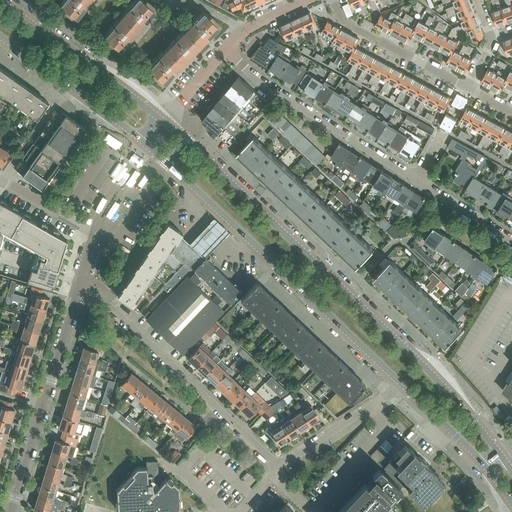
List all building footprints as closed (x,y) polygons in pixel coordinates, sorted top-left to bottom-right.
[(62,0),(59,5),(65,10),(64,12),(75,20),(90,0),(62,0)] [(137,30),(137,31),(156,9),(146,0),(145,0),(144,2),(142,0),(135,0),(121,16),(137,30)] [(250,8),(246,0),(233,0),(234,2),(229,4),(232,11),(240,7),(242,11),(250,8)] [(364,4),(361,0),(349,0),(354,9),(360,6),(364,15),(368,13),(364,4)] [(361,0),(364,4),(370,1),(374,10),(378,8),(373,0),(361,0)] [(470,4),(468,0),(452,0),(455,6),(446,9),(447,13),(470,4)] [(501,9),(506,23),(511,21),(511,7),(509,0),(504,0),(507,7),(501,9)] [(458,13),(461,20),(474,14),(470,4),(447,13),(449,17),(458,13)] [(506,23),(501,9),(492,13),(497,27),(506,23)] [(208,17),(203,12),(184,30),(200,46),(220,25),(211,16),(208,17)] [(388,32),(395,19),(397,15),(392,12),(388,19),(380,16),(375,25),(388,32)] [(310,13),(300,17),(308,35),(312,33),(310,29),(316,26),(310,13)] [(395,19),(388,32),(398,37),(409,16),(406,14),(401,22),(395,19)] [(468,28),(478,24),(474,14),(461,20),(463,26),(460,27),(459,26),(452,28),(455,34),(457,34),(458,37),(464,35),(463,31),(468,29),(468,28)] [(137,31),(137,30),(121,16),(103,36),(109,41),(108,43),(118,52),(137,31)] [(413,18),(409,16),(398,37),(407,43),(412,35),(414,29),(409,26),(413,18)] [(412,35),(421,40),(429,27),(433,18),(429,16),(425,25),(418,21),(414,29),(412,35)] [(300,17),(290,22),(296,36),(302,33),(304,37),(308,35),(300,17)] [(443,23),(439,21),(434,30),(429,27),(421,40),(431,45),(443,23)] [(296,36),(290,22),(280,27),(286,40),(292,38),(294,41),(298,39),(296,36)] [(333,42),(340,29),(327,22),(322,32),(329,36),(327,39),(333,42)] [(446,25),(443,23),(431,45),(440,50),(447,37),(442,34),(446,25)] [(468,28),(468,29),(474,42),(484,38),(478,24),(468,28)] [(447,37),(440,50),(450,55),(450,56),(453,50),(458,43),(451,39),(454,35),(455,34),(452,28),(447,37)] [(340,51),(349,34),(340,29),(333,42),(339,45),(337,49),(340,51)] [(182,64),(200,46),(184,30),(166,49),(182,64)] [(355,47),(360,39),(349,34),(340,51),(344,53),(346,49),(352,52),(355,47)] [(263,47),(261,45),(251,57),(269,69),(278,55),(278,56),(281,52),(283,54),(287,47),(281,44),(270,38),(263,47)] [(508,56),(511,54),(511,38),(502,42),(508,56)] [(446,63),(455,69),(463,56),(465,51),(467,47),(463,45),(459,53),(453,50),(450,56),(450,55),(446,63)] [(365,52),(355,47),(352,52),(347,60),(354,64),(349,72),(353,74),(358,66),(357,66),(365,52)] [(161,85),(182,64),(166,49),(148,67),(153,73),(152,75),(161,85)] [(374,58),(365,52),(357,66),(358,66),(363,69),(359,77),(363,80),(367,71),(374,58)] [(269,69),(281,76),(289,62),(278,56),(278,55),(269,69)] [(463,56),(455,69),(464,74),(471,60),(463,56)] [(367,71),(373,74),(368,83),(372,85),(384,63),(374,58),(367,71)] [(297,85),(306,70),(301,67),(299,69),(289,62),(281,76),(291,83),(292,82),(297,85)] [(393,68),(384,63),(372,85),(376,87),(380,78),(386,81),(393,68)] [(0,68),(0,92),(12,101),(23,85),(0,68)] [(386,81),(381,90),(385,92),(390,83),(396,87),(403,73),(393,68),(386,81)] [(481,82),(489,87),(496,74),(488,69),(481,82)] [(499,92),(504,85),(503,84),(506,79),(500,76),(502,73),(498,70),(496,74),(489,87),(499,92)] [(504,85),(511,89),(511,72),(510,71),(506,79),(503,84),(504,85)] [(401,100),(406,92),(413,79),(403,73),(396,87),(402,90),(397,98),(401,100)] [(304,90),(310,80),(305,76),(299,86),(304,90)] [(238,77),(214,106),(201,120),(217,133),(216,134),(229,146),(269,104),(238,77)] [(315,96),(324,82),(320,79),(319,81),(312,77),(310,80),(304,90),(315,96)] [(411,106),(416,97),(415,97),(422,84),(413,79),(406,92),(412,95),(407,103),(411,106)] [(326,103),(334,91),(335,89),(329,85),(324,82),(315,96),(326,103)] [(421,111),(425,102),(432,89),(422,84),(415,97),(416,97),(421,100),(417,109),(421,111)] [(23,85),(12,101),(33,116),(32,117),(36,120),(48,103),(23,85)] [(433,111),(435,108),(435,107),(442,94),(432,89),(425,102),(431,105),(429,109),(433,111)] [(336,110),(346,95),(342,93),(340,95),(334,91),(326,103),(336,110)] [(435,107),(435,108),(443,112),(451,99),(442,94),(435,107)] [(347,117),(355,104),(348,100),(350,98),(346,95),(336,110),(347,117)] [(358,123),(367,109),(363,106),(361,108),(355,104),(347,117),(358,123)] [(460,121),(468,126),(469,126),(476,113),(467,108),(460,121)] [(278,113),(273,109),(265,117),(270,121),(278,113)] [(358,123),(368,130),(376,118),(370,113),(371,111),(367,109),(358,123)] [(23,173),(22,175),(42,189),(85,129),(65,115),(63,117),(56,112),(16,167),(23,173)] [(282,117),(278,113),(270,121),(274,125),(282,117)] [(469,126),(468,126),(465,131),(469,133),(472,128),(478,131),(485,118),(476,113),(469,126)] [(287,121),(282,117),(274,125),(279,129),(287,121)] [(383,122),(376,118),(368,130),(379,137),(388,122),(384,120),(383,122)] [(483,145),(495,123),(485,118),(478,131),(484,134),(479,143),(483,145)] [(291,125),(287,121),(279,129),(283,133),(291,125)] [(419,121),(416,125),(416,126),(427,132),(430,127),(419,121)] [(392,125),(388,122),(379,137),(390,143),(397,131),(391,127),(392,125)] [(498,141),(505,128),(495,123),(483,145),(487,147),(492,138),(498,141)] [(295,129),(291,125),(283,133),(287,137),(295,129)] [(499,153),(502,155),(511,137),(511,132),(505,128),(498,141),(503,145),(499,153)] [(299,133),(295,129),(287,137),(291,141),(299,133)] [(390,143),(400,150),(409,136),(405,133),(404,135),(397,131),(390,143)] [(303,137),(299,133),(291,141),(295,145),(303,137)] [(237,154),(261,177),(278,159),(253,136),(237,154)] [(409,136),(400,150),(411,157),(412,156),(419,145),(412,140),(413,138),(409,136)] [(308,141),(303,137),(295,145),(300,149),(308,141)] [(511,137),(502,155),(506,157),(511,149),(511,137)] [(473,159),(477,152),(452,139),(448,147),(463,155),(464,153),(473,159)] [(312,145),(308,141),(300,149),(304,153),(312,145)] [(337,164),(341,166),(350,152),(338,144),(338,145),(338,146),(331,157),(338,162),(337,164)] [(316,149),(312,145),(304,153),(308,157),(316,149)] [(0,147),(0,165),(1,166),(9,152),(0,147)] [(312,161),(320,153),(316,149),(308,157),(312,161)] [(346,167),(353,171),(361,158),(350,152),(341,166),(345,169),(346,167)] [(324,157),(320,153),(312,161),(317,165),(324,157)] [(362,180),(371,165),(361,158),(353,171),(359,175),(358,177),(362,180)] [(302,182),(278,159),(261,177),(285,200),(302,182)] [(474,178),(479,171),(470,166),(471,164),(463,160),(455,173),(458,175),(454,180),(455,181),(455,182),(461,186),(462,185),(464,187),(466,188),(467,188),(474,177),(474,178)] [(368,180),(374,184),(382,172),(371,165),(362,180),(366,182),(368,180)] [(379,191),(383,193),(393,179),(382,172),(374,184),(381,188),(379,191)] [(465,189),(477,197),(486,182),(482,179),(480,181),(474,178),(474,177),(467,188),(466,188),(465,189)] [(389,194),(395,198),(403,185),(393,179),(383,193),(388,196),(389,194)] [(285,200),(309,222),(325,204),(302,182),(285,200)] [(477,197),(487,203),(495,191),(489,187),(490,185),(486,182),(477,197)] [(400,204),(405,207),(414,192),(403,185),(395,198),(402,202),(400,204)] [(487,203),(498,210),(507,195),(503,193),(502,195),(495,191),(487,203)] [(414,192),(405,207),(409,209),(410,207),(417,211),(425,199),(414,192)] [(498,210),(509,217),(511,211),(511,201),(510,200),(511,198),(507,195),(498,210)] [(0,250),(5,235),(0,231),(0,229),(35,249),(38,250),(33,266),(36,267),(36,269),(31,268),(29,272),(26,282),(51,290),(53,284),(54,284),(55,279),(57,274),(57,273),(60,264),(61,260),(60,260),(61,259),(62,259),(61,258),(62,254),(63,252),(63,251),(64,248),(66,242),(67,243),(67,242),(66,242),(66,240),(57,235),(52,232),(45,228),(40,225),(35,222),(35,221),(29,217),(23,214),(17,211),(11,208),(5,204),(0,201),(0,250)] [(309,222),(332,245),(349,227),(325,204),(309,222)] [(183,354),(183,353),(242,292),(240,290),(239,290),(207,260),(207,259),(205,257),(203,259),(181,237),(180,236),(182,233),(167,223),(155,242),(157,243),(132,279),(130,278),(117,297),(135,309),(138,312),(139,312),(138,312),(162,287),(170,295),(160,305),(153,312),(152,314),(147,319),(146,319),(183,354)] [(399,231),(393,225),(390,228),(387,232),(393,238),(406,235),(405,230),(399,231)] [(349,227),(332,245),(357,268),(374,250),(349,227)] [(430,247),(434,249),(443,235),(432,228),(432,229),(425,240),(431,245),(430,247)] [(439,250),(446,254),(454,242),(443,235),(434,249),(438,252),(439,250)] [(451,261),(455,264),(464,249),(454,242),(446,254),(452,259),(451,261)] [(428,258),(421,251),(421,250),(421,249),(420,249),(412,243),(409,247),(425,262),(428,258)] [(460,264),(466,269),(475,256),(464,249),(455,264),(459,266),(460,264)] [(471,275),(475,278),(485,264),(475,256),(466,269),(473,273),(471,275)] [(428,258),(425,262),(430,267),(434,263),(428,258)] [(374,279),(398,302),(415,284),(391,261),(374,279)] [(485,264),(475,278),(479,280),(481,278),(487,283),(495,272),(496,271),(485,264)] [(278,303),(274,299),(270,295),(271,293),(267,289),(265,291),(256,282),(241,299),(263,320),(278,303)] [(398,302),(422,324),(439,306),(415,284),(398,302)] [(49,298),(43,297),(34,294),(32,300),(20,296),(18,302),(31,306),(45,310),(49,298)] [(278,303),(263,320),(284,340),(299,323),(295,319),(290,315),(292,314),(288,310),(287,311),(278,303)] [(31,306),(27,317),(41,322),(45,310),(31,306)] [(439,306),(422,324),(446,347),(463,329),(439,306)] [(27,317),(24,329),(38,333),(41,322),(27,317)] [(299,323),(284,340),(305,360),(321,343),(312,335),(313,334),(309,330),(308,331),(299,323)] [(24,329),(20,340),(34,345),(38,333),(24,329)] [(20,340),(16,352),(31,356),(34,345),(20,340)] [(305,360),(326,380),(342,364),(333,355),(334,354),(330,351),(329,352),(325,348),(321,343),(305,360)] [(98,352),(100,353),(102,347),(91,344),(89,349),(98,352)] [(202,350),(199,347),(187,359),(196,367),(207,355),(202,350)] [(212,351),(207,355),(196,367),(200,371),(199,372),(203,376),(204,375),(205,376),(216,364),(220,359),(215,354),(220,350),(216,347),(212,351)] [(244,351),(240,347),(236,351),(241,355),(244,351)] [(84,348),(80,359),(94,364),(98,352),(89,349),(84,348)] [(244,351),(241,355),(246,359),(249,356),(244,351)] [(16,352),(13,363),(27,367),(29,367),(31,365),(31,364),(31,362),(29,361),(31,356),(16,352)] [(80,359),(76,371),(91,375),(94,364),(80,359)] [(205,376),(214,384),(225,372),(228,368),(220,360),(216,364),(205,376)] [(13,363),(9,375),(24,379),(27,367),(13,363)] [(342,364),(326,380),(349,401),(354,405),(362,396),(358,392),(364,385),(364,384),(358,379),(354,376),(355,374),(352,371),(351,372),(347,368),(342,364)] [(225,372),(214,384),(218,388),(216,389),(221,393),(222,391),(222,392),(234,380),(228,375),(233,371),(229,367),(228,368),(225,372)] [(511,370),(506,381),(508,383),(502,391),(511,396),(511,370)] [(76,371),(73,382),(87,387),(91,375),(76,371)] [(121,385),(131,393),(140,381),(131,373),(121,385)] [(9,375),(6,386),(14,389),(20,391),(24,379),(9,375)] [(111,394),(114,382),(108,380),(105,392),(111,394)] [(234,380),(222,392),(231,400),(242,388),(234,380)] [(131,393),(140,400),(149,388),(140,381),(131,393)] [(73,382),(69,394),(84,398),(87,387),(73,382)] [(1,391),(12,395),(14,389),(6,386),(3,385),(1,391)] [(293,400),(301,395),(305,399),(309,395),(301,387),(296,390),(289,395),(293,400)] [(140,400),(149,408),(159,396),(149,388),(140,400)] [(242,388),(231,400),(240,408),(251,396),(254,393),(249,388),(246,392),(242,388)] [(69,394),(66,405),(80,410),(84,398),(69,394)] [(149,408),(158,415),(168,403),(159,396),(149,408)] [(251,396),(240,408),(249,417),(255,410),(260,405),(251,396)] [(0,418),(11,422),(14,410),(10,409),(12,403),(0,399),(0,418)] [(260,405),(256,410),(260,414),(268,405),(264,401),(260,405)] [(270,407),(274,411),(282,406),(279,401),(270,407)] [(158,415),(167,423),(177,411),(168,403),(158,415)] [(106,406),(101,404),(97,414),(103,416),(106,406)] [(86,411),(80,410),(66,405),(62,417),(77,421),(78,415),(84,417),(86,411)] [(311,405),(301,412),(310,426),(314,423),(314,424),(319,421),(318,420),(320,419),(311,405)] [(262,416),(266,420),(274,411),(270,407),(262,416)] [(167,423),(176,430),(186,418),(177,411),(167,423)] [(301,412),(291,418),(300,432),(304,429),(304,430),(309,427),(308,426),(310,426),(301,412)] [(77,421),(62,417),(59,428),(63,430),(73,433),(73,432),(77,421)] [(0,418),(0,430),(7,433),(11,422),(0,418)] [(186,418),(176,430),(172,435),(182,443),(195,426),(186,418)] [(291,418),(281,425),(290,439),(291,438),(291,439),(296,436),(295,435),(300,432),(291,418)] [(266,428),(265,431),(272,439),(275,438),(280,445),(281,445),(286,442),(285,442),(290,439),(281,425),(277,420),(273,423),(277,428),(272,431),(270,427),(266,428)] [(102,429),(96,427),(89,450),(95,452),(102,429)] [(63,430),(60,442),(69,445),(75,447),(79,434),(73,432),(73,433),(63,430)] [(75,447),(69,445),(60,442),(55,440),(51,452),(66,456),(71,458),(72,458),(75,447)] [(370,456),(377,463),(387,453),(380,446),(370,456)] [(443,482),(405,446),(394,457),(395,457),(384,469),(404,487),(407,489),(422,504),(443,482)] [(175,450),(168,459),(172,463),(180,454),(175,450)] [(51,452),(48,463),(62,468),(66,456),(51,452)] [(159,486),(155,483),(154,483),(153,477),(158,477),(158,461),(146,462),(146,467),(136,468),(131,474),(133,476),(124,486),(122,484),(116,490),(117,510),(119,511),(171,511),(172,511),(175,511),(180,507),(179,487),(173,481),(171,483),(165,479),(159,486)] [(70,483),(71,478),(66,476),(66,475),(60,473),(62,468),(48,463),(44,475),(59,479),(64,481),(70,483)] [(401,489),(378,468),(372,475),(373,477),(366,484),(365,482),(336,511),(379,511),(391,500),(389,499),(393,495),(394,497),(401,489)] [(44,475),(41,486),(55,491),(59,479),(44,475)] [(41,486),(37,498),(52,502),(55,491),(41,486)] [(452,496),(457,502),(461,497),(455,492),(452,496)] [(48,511),(52,502),(37,498),(34,510),(41,511),(48,511)]
